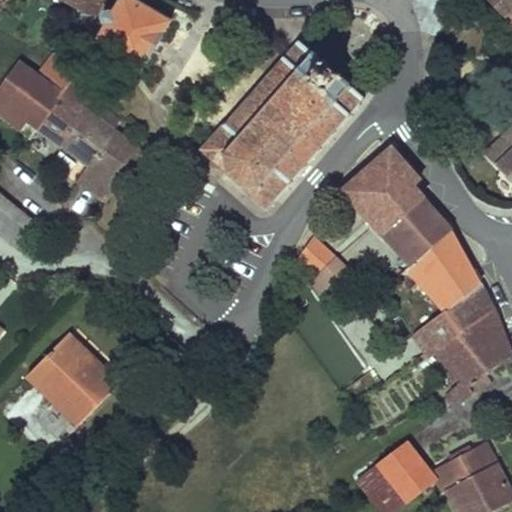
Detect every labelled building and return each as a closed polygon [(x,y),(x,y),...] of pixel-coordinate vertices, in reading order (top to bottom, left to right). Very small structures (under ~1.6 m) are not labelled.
[(58,0),(79,11),(84,0),(58,0)] [(103,0),(84,0),(79,11),(94,20),(103,0)] [(172,21),(134,0),(119,0),(113,12),(107,13),(103,15),(100,19),(101,24),(104,28),(94,44),(140,73),(156,47),(172,21)] [(511,0),(490,0),(511,23),(511,0)] [(267,210),(364,100),(350,87),(352,85),(316,53),(314,55),(300,42),(299,42),(258,88),(225,125),(223,123),(199,150),(267,210)] [(58,56),(56,55),(38,79),(21,65),(0,93),(0,112),(2,115),(9,106),(96,171),(112,183),(136,149),(93,119),(62,96),(68,88),(99,111),(107,101),(58,56)] [(62,96),(93,119),(99,111),(68,88),(62,96)] [(511,128),(488,151),(511,176),(511,128)] [(345,192),(411,266),(454,232),(452,228),(415,187),(421,182),(392,150),(345,192)] [(101,197),(112,183),(96,171),(85,185),(101,197)] [(0,195),(0,232),(22,250),(41,228),(0,195)] [(96,227),(116,235),(125,212),(106,204),(96,227)] [(409,269),(449,313),(450,314),(482,286),(454,232),(411,266),(409,269)] [(321,274),(336,259),(315,237),(301,254),(321,274)] [(336,259),(321,274),(313,282),(330,300),(355,277),(336,259)] [(416,336),(431,359),(440,352),(495,312),(487,294),(482,286),(450,314),(449,313),(416,336)] [(489,378),(494,375),(492,371),(511,356),(511,352),(500,321),(495,312),(440,352),(461,382),(453,389),(458,397),(452,401),(456,406),(473,394),(470,389),(475,385),(481,394),(494,384),(489,378)] [(89,353),(69,334),(28,376),(79,427),(122,384),(95,359),(91,362),(85,357),(89,353)] [(95,359),(89,353),(85,357),(91,362),(95,359)] [(453,488),(496,467),(485,445),(430,472),(408,442),(380,463),(410,503),(438,482),(437,481),(447,476),(453,488)] [(500,464),(489,443),(485,445),(496,467),(500,464)] [(381,511),(397,511),(410,503),(380,463),(359,480),(381,511)] [(453,488),(449,490),(460,511),(494,511),(511,503),(511,488),(500,464),(496,467),(453,488)] [(453,488),(447,476),(437,481),(438,482),(446,493),(449,490),(453,488)]
